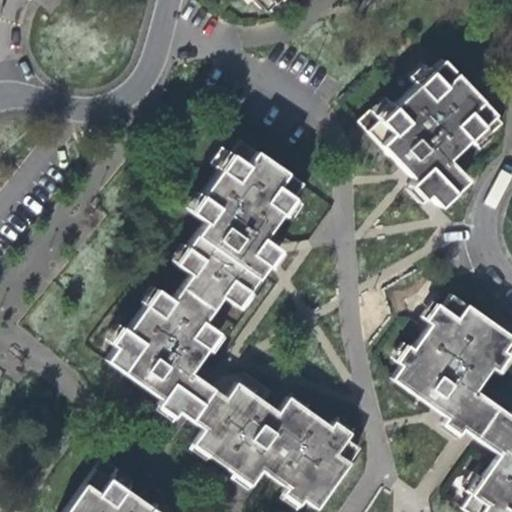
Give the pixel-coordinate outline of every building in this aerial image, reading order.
[(487,134),(499,122),(440,60),(428,71),(423,65),(408,79),(413,84),(390,106),(386,101),(373,114),(369,109),(355,122),(410,179),(405,183),(421,200),(425,195),(436,206),(464,180),(444,159),(466,138),(469,142),(482,130),(487,134)] [(297,182),(237,138),(227,152),(223,149),(212,165),(216,169),(187,210),(203,222),(172,264),(185,274),(218,297),(232,308),(276,247),(260,236),(277,213),(281,216),(293,200),(287,196),(297,182)] [(176,411),(198,379),(189,372),(218,331),(202,320),(218,297),(185,274),(168,298),(154,288),(124,332),(118,328),(108,343),(112,346),(103,359),(159,399),(155,405),(172,417),(176,411)] [(459,427),(475,435),(494,408),(471,390),(488,366),(493,370),(503,355),(498,352),(509,337),(448,294),(439,307),(433,303),(422,319),(427,323),(408,349),(402,345),(390,362),(396,366),(387,378),(442,416),(439,421),(455,432),(459,427)] [(313,508),(357,447),(343,437),(346,432),(331,421),(328,426),(285,397),(275,411),(233,381),(222,397),(198,379),(176,411),(200,429),(189,444),(247,486),(258,471),(283,488),(280,492),(296,503),(300,499),(313,508)] [(511,511),(511,413),(508,419),(494,408),(475,435),(500,453),(481,481),(474,475),(465,488),(470,492),(460,506),(469,511),(511,511)] [(154,511),(122,489),(125,484),(111,474),(114,467),(99,457),(60,511),(154,511)]
